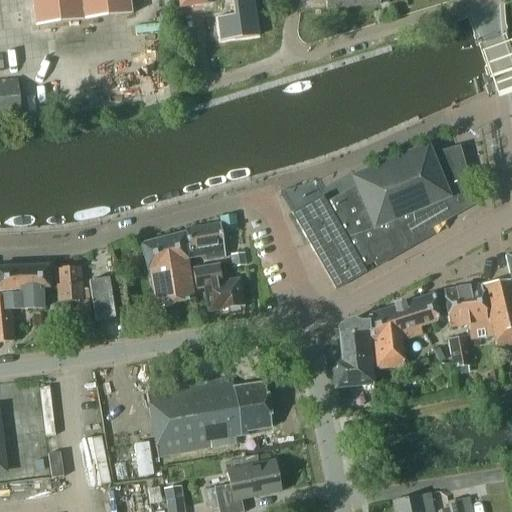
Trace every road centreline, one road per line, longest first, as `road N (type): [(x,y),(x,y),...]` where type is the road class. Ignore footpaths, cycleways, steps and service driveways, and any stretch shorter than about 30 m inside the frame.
road 1 (residential): [(306,319),(262,192),(79,244),(0,249)]
road 2 (tertiary): [(0,370),(306,319)]
road 3 (tertiary): [(306,319),(511,212)]
road 4 (residential): [(292,57),(480,0)]
road 5 (unclassified): [(339,511),(306,319)]
